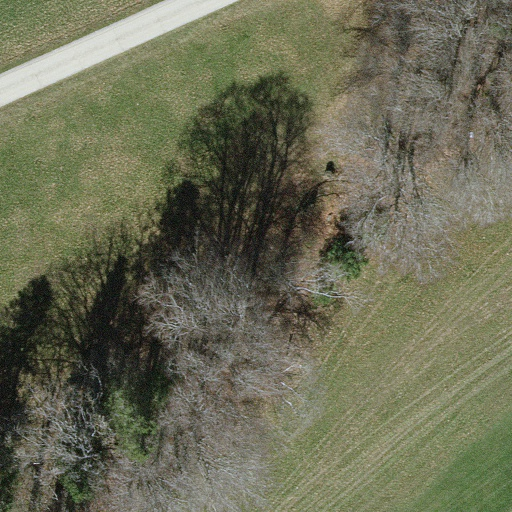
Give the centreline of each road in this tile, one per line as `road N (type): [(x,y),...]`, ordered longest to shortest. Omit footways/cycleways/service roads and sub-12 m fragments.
road 1 (track): [(0,105),(236,0)]
road 2 (track): [(372,347),(511,210)]
